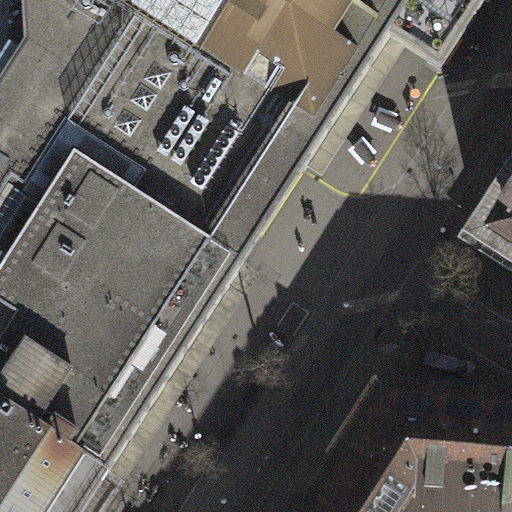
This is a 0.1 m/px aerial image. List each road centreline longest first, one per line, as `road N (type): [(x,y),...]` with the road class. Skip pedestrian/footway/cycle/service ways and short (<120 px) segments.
road 1 (residential): [(220,511),(385,259)]
road 2 (residential): [(385,259),(511,62)]
road 3 (residential): [(385,259),(511,341)]
